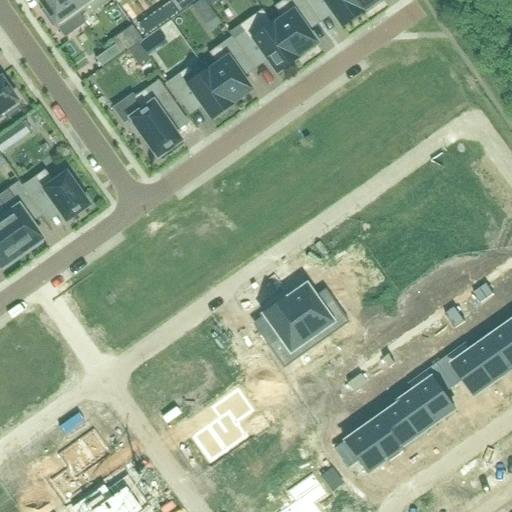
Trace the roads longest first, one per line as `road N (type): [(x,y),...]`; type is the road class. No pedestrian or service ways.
road 1 (residential): [(511,178),(470,121),(105,379)]
road 2 (residential): [(138,206),(413,11)]
road 3 (residential): [(138,206),(0,14)]
road 4 (residential): [(105,379),(198,511)]
road 5 (residential): [(387,511),(511,418)]
road 6 (residential): [(105,379),(0,453)]
road 7 (residential): [(37,282),(138,206)]
